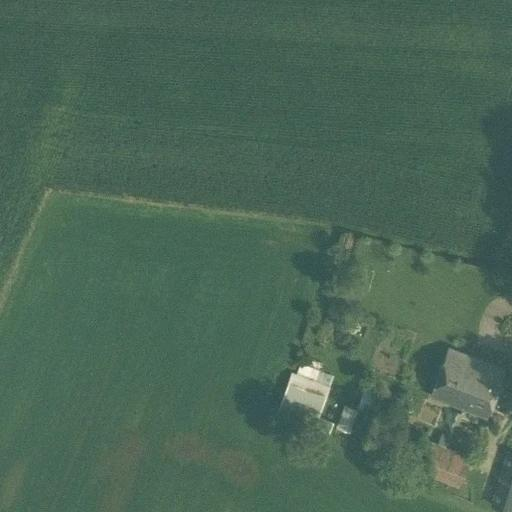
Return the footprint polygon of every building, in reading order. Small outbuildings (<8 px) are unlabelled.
[(486,416),(504,369),(450,348),(431,395),(486,416)] [(328,433),(333,421),(318,416),(329,385),(291,372),(276,415),(328,433)] [(376,413),(382,393),(364,387),(358,408),(376,413)] [(350,432),(358,409),(344,404),(336,427),(350,432)] [(445,446),(449,436),(441,433),(437,443),(430,440),(419,470),(459,485),(470,455),(445,446)] [(511,511),(511,451),(507,450),(489,505),(511,511)]
